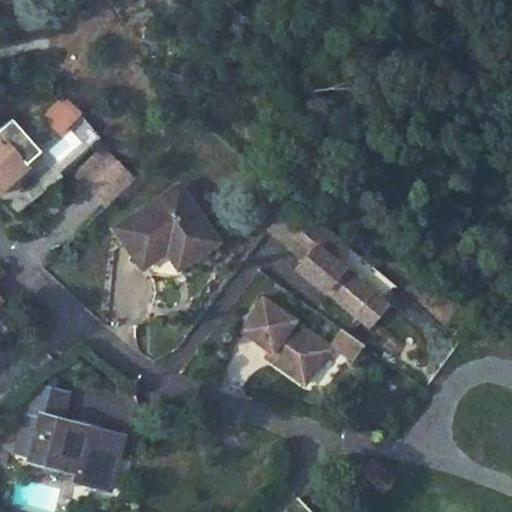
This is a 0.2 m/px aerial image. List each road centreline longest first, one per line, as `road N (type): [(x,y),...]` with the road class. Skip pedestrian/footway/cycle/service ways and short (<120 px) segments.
road 1 (residential): [(0,240),(47,296),(116,354),(270,429),(427,453)]
road 2 (residential): [(511,380),(470,381),(436,411),(427,453)]
